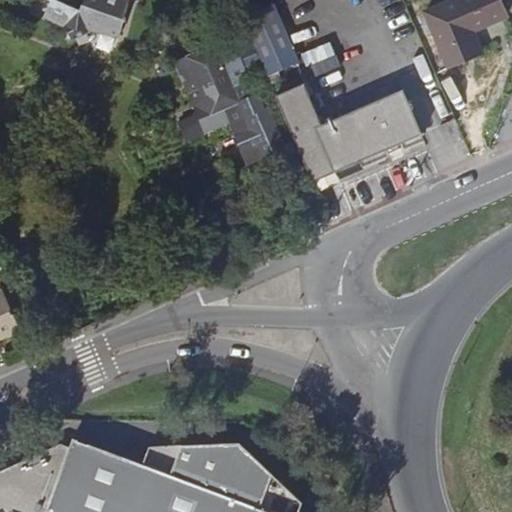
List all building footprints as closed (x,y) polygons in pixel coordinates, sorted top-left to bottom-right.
[(74,37),(91,21),(121,34),(135,0),(133,0),(90,0),(87,9),(64,0),(42,0),(38,12),(57,19),(74,37)] [(453,0),(425,13),(449,67),(481,52),(472,31),(506,16),(499,0),(453,0)] [(244,22),(269,79),(295,67),(271,10),(244,22)] [(249,78),(237,50),(222,56),(216,45),(177,61),(208,132),(247,115),(234,85),(249,78)] [(287,121),(312,181),(422,134),(402,91),(321,126),(302,84),(275,95),(287,121)] [(0,296),(0,343),(22,334),(5,295),(0,296)] [(0,471),(0,511),(299,511),(303,503),(240,443),(197,445),(195,450),(182,446),(150,447),(144,465),(74,438),(69,447),(61,444),(0,471)]
